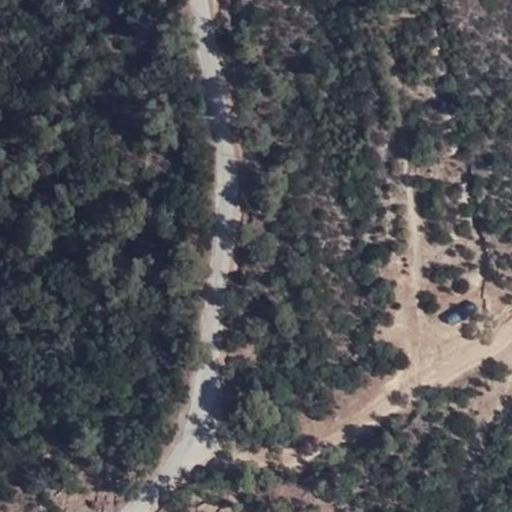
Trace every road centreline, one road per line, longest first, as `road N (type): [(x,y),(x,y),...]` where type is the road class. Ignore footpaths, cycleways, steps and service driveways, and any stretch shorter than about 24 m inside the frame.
road 1 (unclassified): [(201,0),(226,146),(226,250),(208,406),(196,445),(135,511)]
road 2 (track): [(196,445),(281,461),(338,437),(511,328)]
